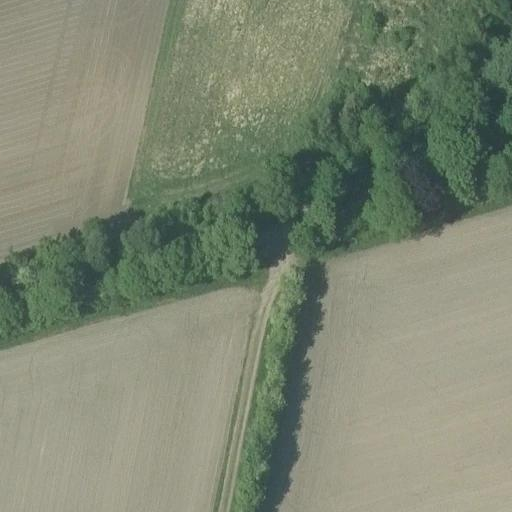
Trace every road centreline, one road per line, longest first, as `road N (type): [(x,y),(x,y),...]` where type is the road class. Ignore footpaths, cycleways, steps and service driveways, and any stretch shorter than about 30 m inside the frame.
road 1 (track): [(295,231),(0,312)]
road 2 (track): [(224,511),(269,291),(299,259),(295,231)]
road 3 (track): [(295,231),(511,168)]
